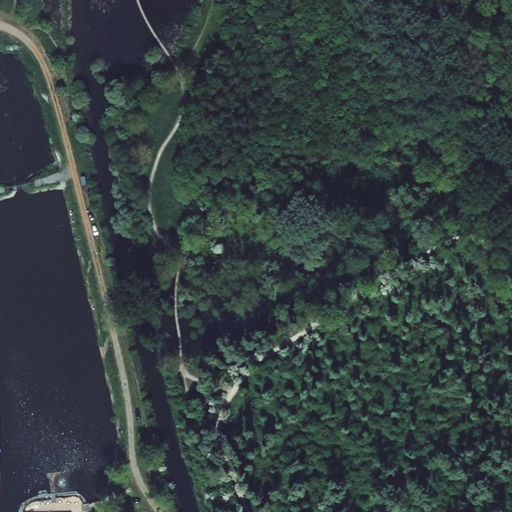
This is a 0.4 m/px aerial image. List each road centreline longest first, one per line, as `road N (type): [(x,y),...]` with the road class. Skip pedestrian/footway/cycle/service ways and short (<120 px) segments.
road 1 (track): [(0,25),(25,38),(60,122),(126,378),(132,496),(87,511)]
road 2 (unknown): [(189,389),(245,346),(384,269),(448,217),(511,194)]
road 3 (unknown): [(189,389),(190,457),(210,511)]
